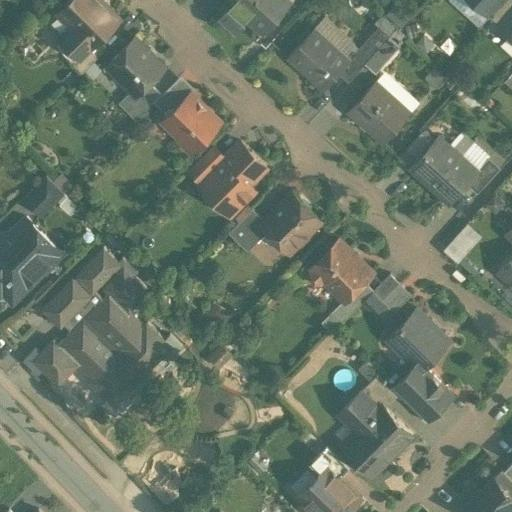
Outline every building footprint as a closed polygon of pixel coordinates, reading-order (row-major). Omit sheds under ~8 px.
[(68,0),(59,10),(73,24),(61,36),(76,51),(80,56),(92,43),(93,43),(98,38),(120,16),(108,5),(109,4),(109,3),(108,3),(104,0),(68,0)] [(228,0),(231,3),(221,14),(237,28),(247,17),(263,32),(291,0),(228,0)] [(471,0),(488,15),(501,0),(471,0)] [(511,0),(501,0),(488,15),(489,16),(490,15),(499,23),(511,7),(511,0)] [(511,7),(499,23),(498,24),(511,36),(511,7)] [(359,46),(325,15),(315,26),(349,57),(354,52),(359,46)] [(359,46),(354,52),(365,62),(389,35),(378,25),(359,46)] [(315,26),(289,55),(324,87),(339,70),(350,58),(349,57),(315,26)] [(136,35),(107,63),(132,88),(137,93),(150,80),(165,65),(136,35)] [(389,35),(365,62),(376,72),(400,44),(389,35)] [(98,38),(93,43),(92,43),(80,56),(76,51),(69,57),(83,71),(107,46),(98,38)] [(354,52),(349,57),(350,58),(339,70),(349,80),(365,62),(354,52)] [(411,110),(376,78),(349,109),(383,140),(411,110)] [(150,80),(137,93),(132,88),(119,101),(137,118),(160,95),(162,93),(150,80)] [(162,93),(160,95),(167,101),(173,101),(180,95),(170,85),(162,93)] [(192,90),(177,105),(170,105),(165,110),(165,117),(164,118),(180,134),(176,138),(188,150),(196,142),(197,143),(221,119),(192,90)] [(426,128),(400,156),(411,165),(436,137),(426,128)] [(477,168),(439,134),(436,137),(411,165),(449,201),(467,182),(478,169),(477,168)] [(241,139),(212,168),(228,184),(237,194),(249,182),(267,164),(241,139)] [(488,156),(477,168),(478,169),(467,182),(477,191),(500,166),(488,156)] [(198,161),(190,170),(201,181),(209,172),(198,161)] [(48,172),(25,195),(42,212),(65,189),(48,172)] [(228,184),(215,197),(230,212),(254,188),(249,182),(237,194),(228,184)] [(264,217),(260,221),(268,229),(290,251),(297,244),(301,242),(308,235),(310,231),(322,218),(292,189),(264,217)] [(253,206),(229,230),(248,249),(268,229),(260,221),(264,217),(253,206)] [(62,249),(27,214),(6,235),(41,270),(62,249)] [(446,242),(460,256),(486,231),(471,217),(446,242)] [(4,234),(0,237),(0,289),(14,276),(24,287),(41,270),(6,235),(3,232),(4,234)] [(340,237),(312,265),(309,270),(309,276),(315,283),(321,282),(326,279),(344,298),(345,298),(364,279),(373,270),(340,237)] [(511,253),(498,269),(511,282),(511,253)] [(117,271),(104,284),(109,289),(97,301),(90,294),(92,292),(73,274),(43,306),(61,323),(67,317),(74,325),(59,341),(54,336),(40,349),(35,345),(24,357),(38,371),(43,366),(59,382),(78,362),(92,375),(89,378),(107,396),(102,401),(114,413),(129,398),(124,393),(135,382),(133,380),(150,362),(152,364),(163,353),(168,358),(182,343),(170,331),(165,336),(147,318),(144,321),(131,308),(150,288),(134,273),(138,269),(123,254),(112,266),(117,271)] [(374,288),(373,289),(382,298),(400,281),(399,280),(398,281),(390,273),(391,272),(390,271),(374,288)] [(344,298),(332,310),(343,320),(373,289),(374,288),(364,279),(345,298),(344,298)] [(400,281),(382,298),(394,310),(411,292),(400,281)] [(416,305),(387,335),(412,360),(414,362),(420,368),(425,364),(450,338),(416,305)] [(425,364),(420,368),(414,362),(391,386),(398,393),(425,419),(453,391),(425,364)] [(377,372),(361,389),(378,406),(382,402),(386,405),(398,393),(391,386),(377,372)] [(382,402),(378,406),(361,389),(345,405),(363,422),(343,442),(373,472),(413,432),(386,405),(382,402)] [(349,466),(327,444),(316,454),(327,465),(327,464),(340,476),(349,466)] [(340,476),(327,464),(327,465),(298,494),(316,511),(344,511),(360,496),(340,476)] [(511,511),(511,477),(504,470),(502,468),(494,476),(493,476),(466,503),(474,511),(511,511)] [(30,511),(49,511),(41,502),(30,511)]
